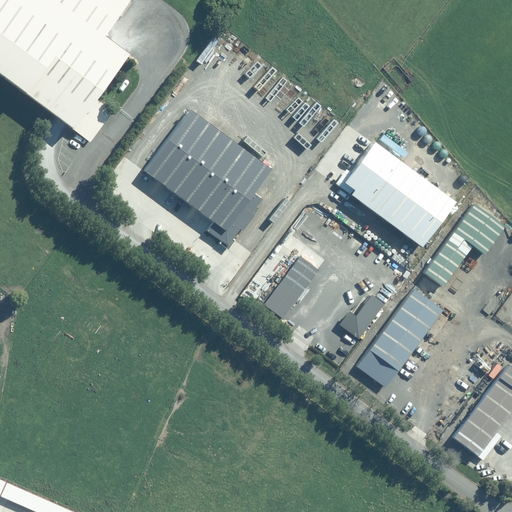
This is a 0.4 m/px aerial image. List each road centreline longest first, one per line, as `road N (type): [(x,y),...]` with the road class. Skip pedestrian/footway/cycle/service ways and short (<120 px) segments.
road 1 (unknown): [(228,255),(161,209),(145,169),(155,136),(266,2)]
road 2 (unknown): [(228,255),(356,80)]
road 3 (unknown): [(511,344),(462,312),(418,382),(409,448)]
